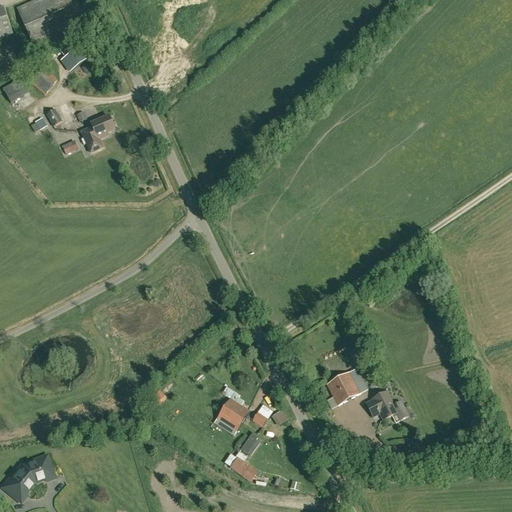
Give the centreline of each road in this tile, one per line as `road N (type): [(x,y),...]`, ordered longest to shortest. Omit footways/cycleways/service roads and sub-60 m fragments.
road 1 (unclassified): [(263,344),(103,0)]
road 2 (unclassified): [(263,344),(511,173)]
road 3 (unclassified): [(349,511),(263,344)]
